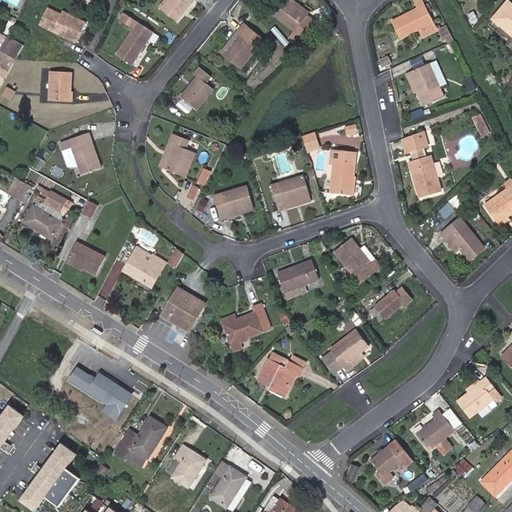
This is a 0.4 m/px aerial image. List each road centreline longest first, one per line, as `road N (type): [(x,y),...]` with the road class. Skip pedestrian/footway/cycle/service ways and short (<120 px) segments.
road 1 (residential): [(309,468),(212,389),(0,256)]
road 2 (residential): [(173,220),(234,259),(388,206)]
road 3 (residential): [(461,309),(443,366),(309,468)]
road 4 (residential): [(360,9),(388,206)]
road 5 (residential): [(226,0),(139,108),(131,153)]
road 6 (residential): [(388,206),(461,309)]
